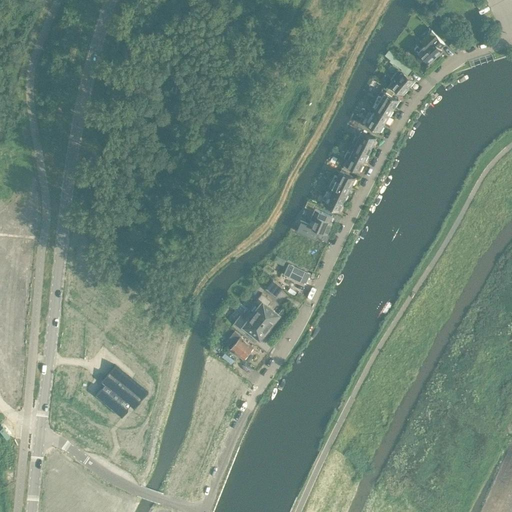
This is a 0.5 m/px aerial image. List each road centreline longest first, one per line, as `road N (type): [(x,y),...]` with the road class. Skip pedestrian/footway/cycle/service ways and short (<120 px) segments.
road 1 (residential): [(206,511),(248,413),(419,95),(465,55),(511,38)]
road 2 (tertiary): [(39,434),(74,136),(110,0)]
road 3 (unclassified): [(298,511),(387,332),(490,162),(511,145)]
road 4 (motorway): [(288,511),(0,267)]
road 5 (motorway): [(0,315),(233,511)]
road 6 (residential): [(39,434),(193,511)]
